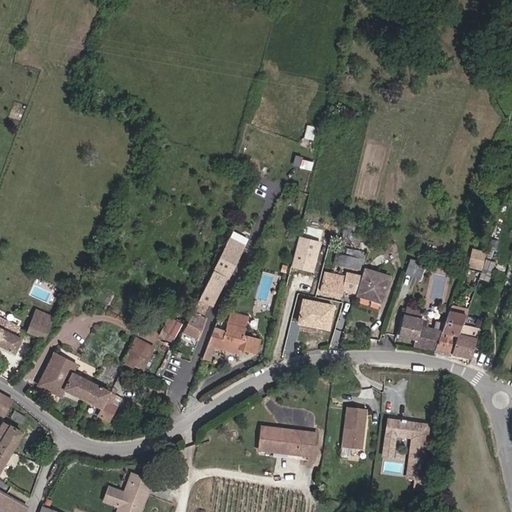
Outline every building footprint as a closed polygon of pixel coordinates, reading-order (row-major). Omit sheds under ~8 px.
[(312,139),(315,128),(307,126),(304,137),(312,139)] [(291,265),(314,272),(323,241),(300,234),(291,265)] [(240,254),(244,247),(228,240),(212,271),(224,277),(228,279),(239,258),(237,257),(238,253),(240,254)] [(484,260),(486,253),(473,249),(471,258),(475,259),(484,260)] [(337,251),(334,261),(362,269),(365,259),(337,251)] [(482,271),(484,260),(475,259),(473,269),(482,271)] [(488,282),(495,262),(486,259),(482,271),(479,279),(488,282)] [(419,279),(424,265),(411,260),(406,274),(419,279)] [(382,296),(388,277),(365,270),(357,296),(372,300),(374,294),(382,296)] [(217,291),(224,277),(212,271),(205,286),(217,291)] [(341,296),(345,277),(326,273),(324,281),(323,280),(320,292),(341,296)] [(217,291),(205,286),(198,300),(208,305),(210,306),(217,291)] [(380,303),(382,296),(374,294),(372,300),(380,303)] [(208,305),(198,300),(192,312),(193,312),(202,317),(208,305)] [(329,323),(332,307),(303,301),(299,323),(323,328),(325,322),(329,323)] [(416,340),(415,346),(435,351),(445,323),(435,321),(433,330),(427,328),(429,321),(420,319),(422,310),(407,307),(407,309),(401,308),(399,317),(403,318),(399,336),(416,340)] [(44,338),(53,317),(36,310),(27,332),(44,338)] [(202,317),(193,312),(183,333),(198,340),(206,319),(202,317)] [(445,323),(435,351),(452,354),(461,326),(466,316),(448,312),(445,323)] [(243,335),(248,318),(231,313),(226,331),(214,327),(209,341),(212,343),(212,344),(238,351),(239,350),(256,355),(260,339),(243,335)] [(0,346),(15,354),(22,339),(2,329),(6,322),(0,318),(0,346)] [(171,341),(181,324),(169,318),(160,335),(171,341)] [(470,358),(480,330),(461,326),(452,354),(470,358)] [(142,369),(153,347),(135,338),(123,363),(133,368),(135,365),(142,369)] [(85,401),(94,384),(73,374),(77,365),(54,353),(38,385),(60,397),(64,390),(85,401)] [(109,422),(121,398),(94,384),(85,401),(101,409),(98,416),(109,422)] [(0,413),(3,416),(12,400),(0,394),(0,413)] [(364,428),(366,410),(346,407),(342,447),(362,449),(364,431),(362,431),(363,427),(364,428)] [(22,424),(26,418),(15,411),(11,417),(22,424)] [(0,442),(10,426),(0,420),(0,442)] [(421,479),(429,425),(405,422),(405,420),(402,420),(401,422),(388,420),(384,444),(393,446),(395,435),(414,437),(411,461),(409,461),(407,477),(421,479)] [(0,470),(22,433),(10,426),(0,442),(0,470)] [(314,457),(317,434),(261,427),(258,450),(314,457)] [(392,457),(393,446),(384,444),(383,456),(392,457)] [(139,511),(151,480),(132,473),(124,492),(109,486),(104,500),(119,506),(117,511),(118,511),(139,511)] [(0,509),(5,511),(25,511),(27,508),(0,492),(0,509)]
